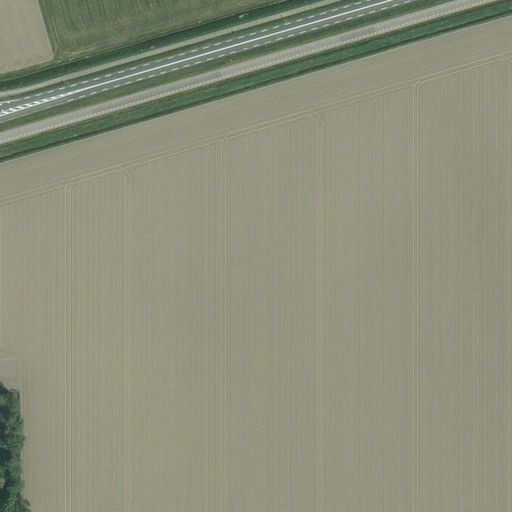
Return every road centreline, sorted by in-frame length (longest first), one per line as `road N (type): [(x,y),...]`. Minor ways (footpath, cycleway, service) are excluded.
road 1 (unclassified): [(0,138),(479,0)]
road 2 (primary): [(392,0),(0,113)]
